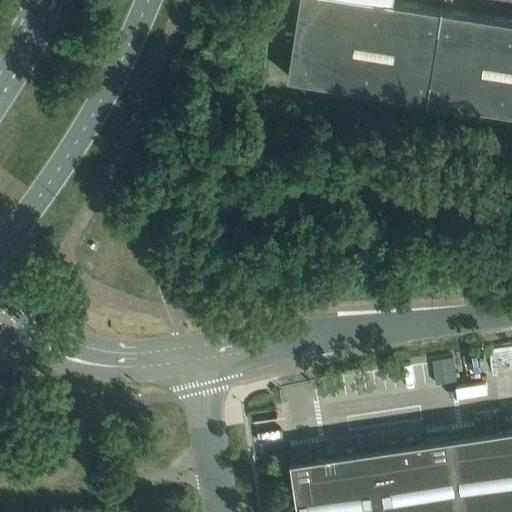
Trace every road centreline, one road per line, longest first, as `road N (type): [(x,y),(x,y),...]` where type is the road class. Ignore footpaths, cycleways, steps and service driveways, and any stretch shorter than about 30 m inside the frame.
road 1 (unclassified): [(195,353),(511,310)]
road 2 (secondary): [(0,244),(77,137),(143,0)]
road 3 (unknown): [(283,369),(298,406),(310,413),(511,389)]
road 4 (unclassified): [(222,511),(195,353)]
road 5 (unclassified): [(195,353),(113,360),(49,343)]
